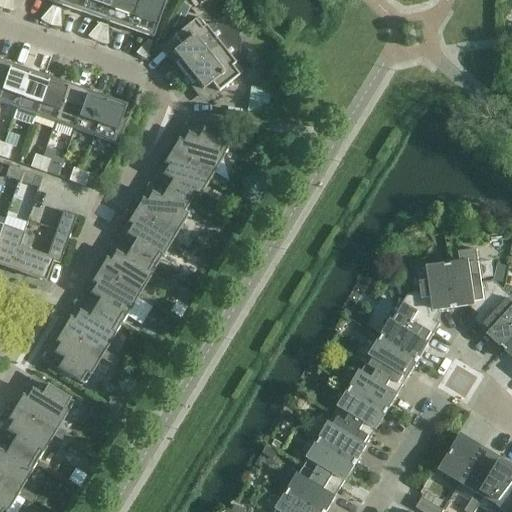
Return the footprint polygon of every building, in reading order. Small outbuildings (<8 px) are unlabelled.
[(4,0),(1,9),(4,10),(7,10),(10,11),(12,11),(11,0),(4,0)] [(58,0),(57,5),(80,13),(84,0),(58,0)] [(84,0),(80,13),(104,21),(111,0),(84,0)] [(111,0),(104,21),(128,30),(138,0),(111,0)] [(138,0),(128,30),(153,38),(165,0),(138,0)] [(49,26),(55,9),(51,7),(40,20),(42,22),(44,23),(47,25),(49,26)] [(55,9),(49,26),(52,27),(55,27),(57,27),(60,27),(59,10),(55,9)] [(198,18),(165,44),(179,61),(175,64),(176,65),(183,75),(235,34),(230,27),(209,25),(206,28),(198,18)] [(97,42),(103,25),(99,24),(87,37),(90,39),(92,40),(94,41),(97,42)] [(103,25),(97,42),(100,43),(102,44),(105,44),(108,44),(107,27),(103,25)] [(235,34),(183,75),(192,86),(196,83),(209,100),(242,73),(234,63),(237,61),(239,40),(235,34)] [(151,42),(147,41),(136,54),(138,55),(140,57),(143,58),(145,59),(151,42)] [(0,92),(10,65),(0,61),(0,92)] [(29,72),(10,65),(0,92),(0,103),(16,109),(29,72)] [(29,72),(16,109),(12,120),(31,126),(35,116),(48,78),(29,72)] [(35,116),(54,123),(68,85),(48,78),(35,116)] [(87,92),(68,85),(54,123),(74,130),(87,92)] [(250,88),(247,114),(266,117),(270,90),(250,88)] [(74,130),(93,136),(106,99),(87,92),(74,130)] [(106,99),(93,136),(113,144),(126,106),(106,99)] [(211,176),(213,173),(229,146),(203,130),(197,140),(187,134),(182,143),(178,141),(171,152),(211,176)] [(3,145),(0,154),(0,157),(7,160),(11,147),(3,145)] [(166,190),(192,206),(208,180),(216,185),(220,177),(213,173),(211,176),(171,152),(164,164),(168,167),(162,175),(171,181),(166,190)] [(38,170),(42,158),(34,155),(30,168),(38,170)] [(42,158),(38,170),(46,173),(50,161),(42,158)] [(18,182),(22,171),(8,166),(5,177),(18,182)] [(76,184),(81,171),(73,169),(68,181),(76,184)] [(22,171),(18,182),(31,186),(35,176),(22,171)] [(81,171),(76,184),(84,187),(89,174),(81,171)] [(223,189),(228,182),(220,177),(216,185),(223,189)] [(174,236),(176,233),(192,206),(166,190),(160,199),(151,194),(146,202),(142,200),(135,212),(174,236)] [(10,270),(44,282),(52,261),(59,264),(76,216),(63,211),(46,258),(18,248),(10,270)] [(184,237),(176,233),(174,236),(135,212),(127,223),(131,226),(126,235),(135,240),(130,249),(156,266),(172,240),(179,244),(184,237)] [(0,233),(0,266),(10,270),(18,248),(23,235),(2,228),(0,233)] [(184,237),(179,244),(187,249),(191,242),(184,237)] [(138,296),(140,292),(156,266),(130,249),(124,259),(115,253),(110,262),(106,259),(98,271),(138,296)] [(448,262),(454,309),(471,306),(480,314),(473,321),(482,329),(499,311),(490,303),(502,290),(494,282),(482,284),(479,262),(477,250),(459,253),(461,265),(452,266),(451,261),(448,262)] [(454,309),(448,262),(445,262),(445,267),(418,271),(421,293),(409,295),(403,304),(419,313),(413,323),(433,336),(440,325),(432,320),(437,311),(454,309)] [(497,266),(494,282),(503,284),(507,268),(497,266)] [(143,304),(148,297),(140,292),(138,296),(98,271),(91,283),(95,285),(90,294),(99,300),(94,309),(120,325),(136,299),(143,304)] [(482,329),(504,349),(511,341),(511,297),(511,298),(502,290),(490,303),(499,311),(482,329)] [(148,297),(143,304),(151,308),(155,301),(148,297)] [(378,337),(418,362),(433,336),(413,323),(419,313),(403,304),(383,337),(379,335),(378,337)] [(102,355),(104,352),(120,325),(94,309),(88,318),(79,312),(73,321),(69,319),(62,331),(102,355)] [(111,356),(104,352),(102,355),(62,331),(55,342),(59,345),(54,354),(63,359),(57,369),(83,385),(100,359),(107,363),(111,356)] [(402,387),(418,362),(378,337),(376,340),(380,342),(366,365),(402,387)] [(111,356),(107,363),(115,368),(119,361),(111,356)] [(387,413),(402,387),(366,365),(352,388),(348,386),(347,388),(387,413)] [(55,433),(57,429),(73,402),(46,386),(41,396),(31,390),(26,399),(22,397),(15,408),(55,433)] [(371,439),(387,413),(347,388),(345,391),(349,394),(335,417),(371,439)] [(64,434),(57,429),(55,433),(15,408),(8,420),(12,423),(6,431),(16,437),(10,446),(36,463),(52,436),(60,441),(64,434)] [(356,464),(371,439),(335,417),(321,440),(317,437),(316,440),(356,464)] [(67,445),(72,438),(64,434),(60,441),(67,445)] [(461,483),(482,449),(462,437),(441,471),(461,483)] [(340,490),(356,464),(316,440),(314,443),(318,445),(304,468),(340,490)] [(275,441),(272,446),(281,451),(284,447),(275,441)] [(0,481),(18,492),(20,489),(36,463),(10,446),(4,455),(0,452),(0,481)] [(267,448),(263,455),(274,461),(278,454),(267,448)] [(501,461),(482,449),(461,483),(477,493),(481,495),(501,461)] [(485,498),(499,506),(511,488),(511,467),(501,461),(481,495),(477,493),(471,503),(479,507),(485,498)] [(318,511),(326,511),(340,490),(304,468),(290,491),(286,489),(284,491),(318,511)] [(28,493),(20,489),(18,492),(0,481),(0,511),(6,511),(16,496),(23,500),(28,493)] [(511,511),(511,488),(499,506),(504,511),(511,511)] [(318,511),(284,491),(283,494),(287,496),(277,511),(318,511)] [(28,493),(23,500),(31,505),(35,498),(28,493)] [(443,511),(444,511),(422,499),(416,509),(420,511),(443,511)] [(475,511),(479,507),(471,503),(464,511),(475,511)]
